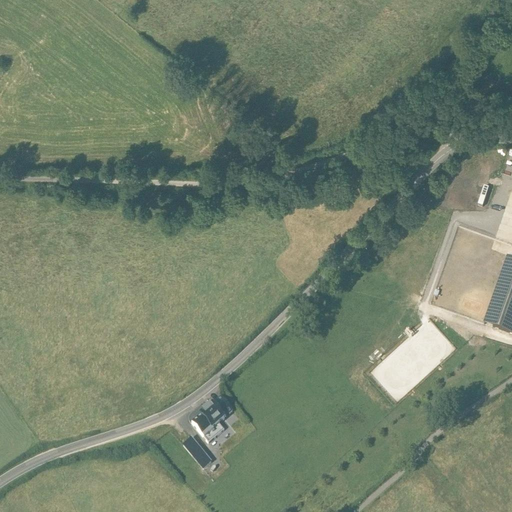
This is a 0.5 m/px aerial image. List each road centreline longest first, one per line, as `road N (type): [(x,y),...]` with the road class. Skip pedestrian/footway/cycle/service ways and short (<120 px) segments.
road 1 (tertiary): [(511,139),(479,138),(444,154),(198,397),(0,483)]
road 2 (track): [(453,148),(439,118),(269,181),(0,179)]
road 3 (track): [(511,381),(432,433),(359,511)]
road 4 (track): [(502,0),(455,58),(439,118)]
